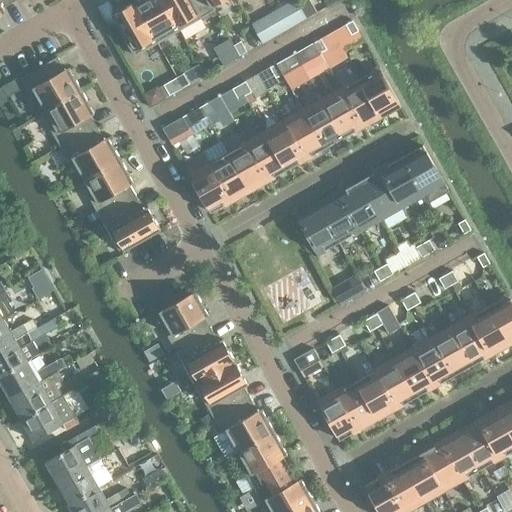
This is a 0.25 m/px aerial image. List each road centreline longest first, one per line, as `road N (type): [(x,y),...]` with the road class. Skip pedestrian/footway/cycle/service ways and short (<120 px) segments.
road 1 (residential): [(201,249),(414,132)]
road 2 (residential): [(134,132),(344,12)]
road 3 (residential): [(266,363),(467,249)]
road 4 (unclassified): [(328,473),(511,372)]
road 5 (residential): [(511,2),(455,39),(460,64),(511,154)]
road 6 (unclassified): [(134,132),(66,13)]
road 7 (unclassified): [(201,249),(134,132)]
road 8 (unclassified): [(266,363),(201,249)]
road 9 (unclassified): [(328,473),(266,363)]
